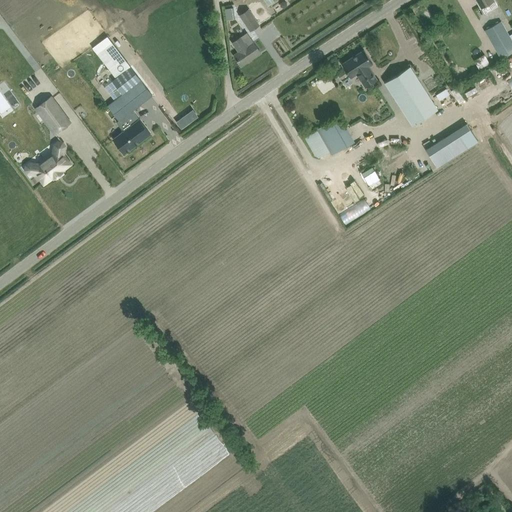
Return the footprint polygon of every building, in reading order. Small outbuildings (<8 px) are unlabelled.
[(477,0),(481,6),(485,14),(498,6),(494,0),(477,0)] [(235,18),(233,7),(225,9),(226,19),(235,18)] [(249,9),(240,15),(250,29),(259,23),(249,9)] [(486,29),(484,30),(501,58),(511,51),(511,39),(509,35),(501,20),(486,29)] [(241,37),(233,42),(239,51),(234,55),(241,66),(261,53),(255,44),(253,41),(247,32),(241,36),(241,37)] [(373,63),(364,49),(342,63),(351,77),(357,73),(365,87),(377,79),(369,66),(373,63)] [(484,54),(474,59),(479,69),(489,63),(484,54)] [(126,91),(108,105),(113,112),(119,120),(117,122),(124,130),(113,138),(125,153),(151,134),(139,119),(133,110),(152,95),(141,80),(130,65),(115,76),(126,91)] [(385,82),(412,125),(438,109),(410,66),(385,82)] [(457,85),(461,96),(467,94),(462,83),(457,85)] [(450,87),(441,95),(449,105),(458,98),(450,87)] [(470,96),(450,109),(453,114),(473,101),(470,96)] [(70,122),(51,97),(37,108),(55,133),(70,122)] [(186,114),(176,121),(179,125),(182,129),(185,126),(191,121),(186,114)] [(353,143),(343,125),(338,117),(317,129),(332,155),(353,143)] [(444,138),(426,149),(437,167),(455,156),(455,155),(444,138)] [(64,171),(73,164),(65,154),(66,145),(63,141),(57,140),(53,143),(51,152),(38,162),(29,161),(25,164),(24,170),(27,174),(36,176),(44,186),(53,179),(53,180),(64,172),(64,171)] [(369,170),(378,186),(390,179),(381,163),(369,170)] [(352,172),(359,185),(369,180),(361,166),(352,172)] [(58,194),(53,198),(64,211),(69,207),(58,194)]
